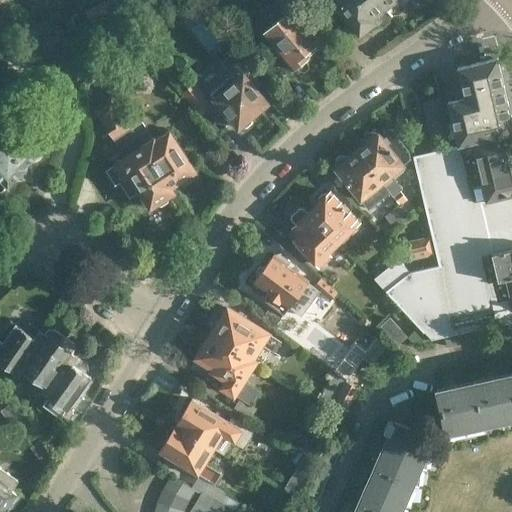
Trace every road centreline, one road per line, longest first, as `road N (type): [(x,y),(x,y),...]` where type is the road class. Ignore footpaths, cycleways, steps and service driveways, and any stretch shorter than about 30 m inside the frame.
road 1 (residential): [(171,308),(256,186),(328,117),(498,0)]
road 2 (residential): [(46,511),(171,308)]
road 3 (residential): [(0,284),(50,234),(171,308)]
